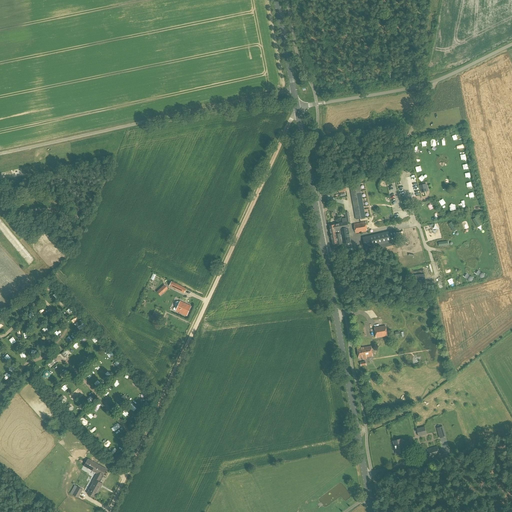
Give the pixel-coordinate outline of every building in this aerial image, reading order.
[(356,220),(365,218),(359,184),(350,185),(356,220)] [(421,193),(429,191),(427,184),(419,186),(421,193)] [(351,243),(350,237),(347,223),(329,226),(333,244),(333,245),(337,244),(337,245),(351,243)] [(365,223),(354,225),(356,233),(367,231),(365,223)] [(365,248),(366,252),(416,241),(413,227),(409,228),(395,231),(395,230),(362,238),(365,248)] [(426,288),(425,278),(413,278),(413,281),(414,281),(414,289),(426,288)] [(169,286),(184,293),(186,289),(172,281),(169,286)] [(167,287),(165,285),(157,292),(159,294),(167,287)] [(175,307),(177,308),(176,311),(187,316),(191,307),(180,301),(180,302),(178,301),(176,302),(175,305),(175,307)] [(385,327),(374,329),(376,339),(387,337),(385,327)] [(79,352),(82,349),(77,343),(74,346),(79,352)] [(366,357),(373,356),(371,346),(357,348),(359,358),(362,358),(363,365),(361,366),(361,371),(369,370),(368,365),(367,365),(366,357)] [(56,362),(54,359),(48,365),(50,368),(56,362)] [(71,381),(75,385),(79,380),(75,376),(71,381)] [(424,427),(416,429),(418,437),(426,434),(425,430),(425,427),(424,427)] [(445,448),(456,445),(453,431),(441,434),(445,448)] [(409,442),(403,443),(402,439),(393,441),(396,454),(405,452),(404,448),(411,446),(409,442)] [(440,455),(437,446),(427,450),(429,458),(440,455)] [(95,480),(88,492),(88,493),(95,497),(102,484),(100,482),(103,476),(106,470),(89,460),(85,467),(97,473),(94,479),(95,480)] [(78,498),(83,490),(75,485),(70,494),(78,498)]
